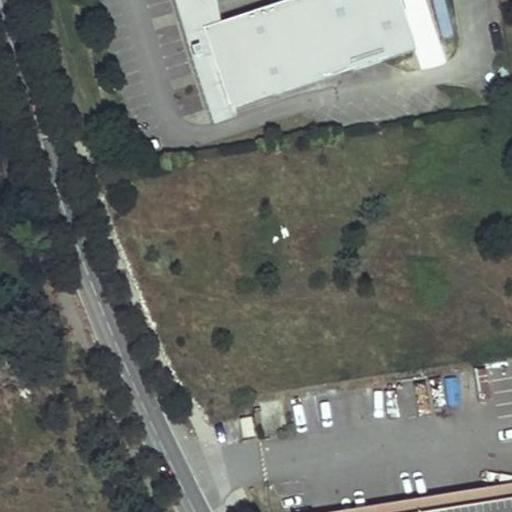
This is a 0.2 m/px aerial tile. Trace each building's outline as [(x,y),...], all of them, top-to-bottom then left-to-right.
[(171,0),(176,18),(193,75),(210,125),(231,118),(231,110),(227,112),(201,30),(217,25),(212,0),(171,0)] [(414,51),(396,0),(294,0),(217,25),(201,30),(227,112),(231,110),(414,51)] [(250,433),(260,432),(258,413),(247,414),(250,433)] [(439,511),(511,501),(511,485),(334,511),(439,511)] [(511,511),(511,501),(439,511),(511,511)]
